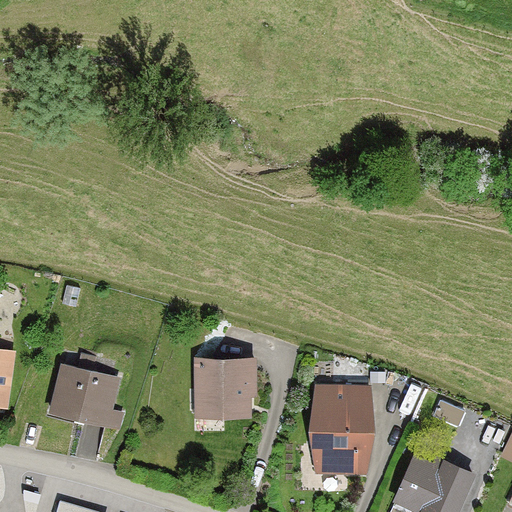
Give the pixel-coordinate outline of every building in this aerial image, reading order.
[(12,347),(0,345),(0,402),(6,403),(12,347)] [(245,355),(190,357),(192,416),(247,414),(245,355)] [(121,374),(59,360),(48,411),(117,427),(121,411),(113,409),(121,374)] [(370,386),(314,381),(301,434),(315,474),(370,474),(370,386)] [(464,410),(437,399),(431,416),(457,426),(464,410)] [(511,432),(509,431),(498,457),(511,462),(511,432)] [(433,463),(411,453),(387,503),(407,511),(453,511),(472,472),(437,456),(433,463)] [(104,511),(62,500),(57,511),(104,511)]
